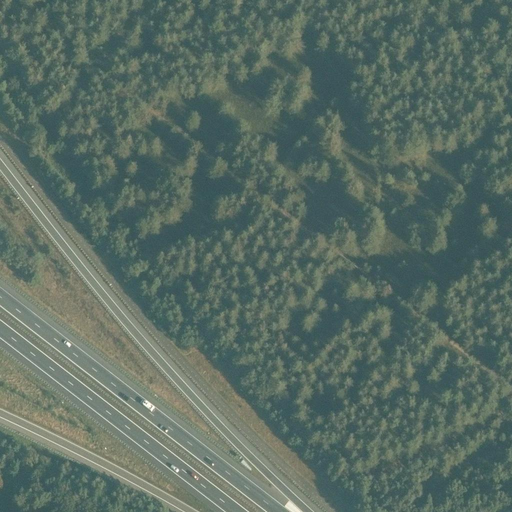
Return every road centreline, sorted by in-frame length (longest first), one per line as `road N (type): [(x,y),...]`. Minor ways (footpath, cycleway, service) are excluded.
road 1 (motorway): [(304,511),(150,352),(0,165)]
road 2 (motorway): [(275,511),(0,298)]
road 3 (motorway): [(0,329),(235,511)]
road 4 (motorway): [(0,413),(188,511)]
road 5 (track): [(9,0),(97,69),(152,0)]
